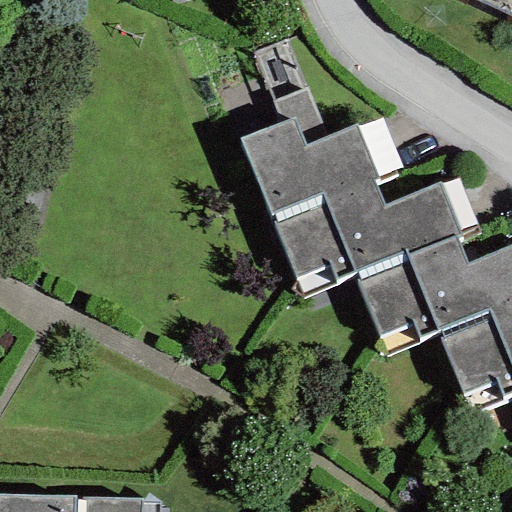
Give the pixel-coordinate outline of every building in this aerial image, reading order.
[(511,15),(511,0),(473,0),(511,17),(511,15)] [(238,139),(268,216),(369,177),(374,176),(355,125),(325,137),(306,88),(272,101),(281,123),(238,139)] [(369,177),(268,216),(300,299),(354,278),(351,272),(404,251),(406,256),(454,237),(459,236),(439,184),(381,206),(369,177)] [(351,272),(354,278),(385,357),(421,343),(419,338),(437,331),(487,311),(490,316),(511,307),(511,247),(465,266),(454,237),(406,256),(404,251),(351,272)] [(511,307),(490,316),(487,311),(437,331),(471,414),(503,401),(501,397),(511,392),(511,307)] [(158,511),(159,502),(0,496),(0,511),(158,511)]
